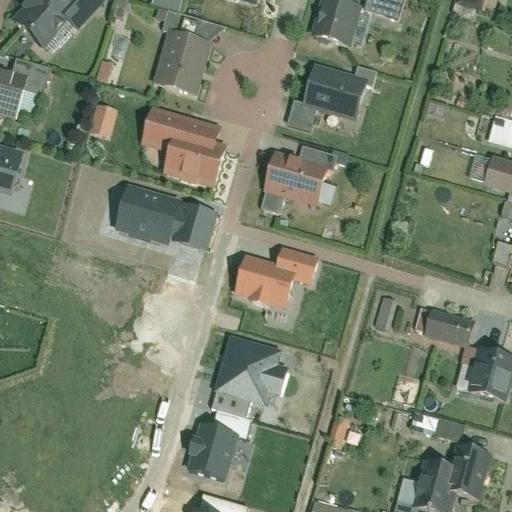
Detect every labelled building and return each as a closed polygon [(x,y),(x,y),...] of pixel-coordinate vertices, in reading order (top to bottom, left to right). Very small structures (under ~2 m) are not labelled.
[(44,65),(68,36),(73,40),(103,2),(100,0),(63,0),(53,13),(38,2),(10,38),(44,65)] [(219,0),(218,4),(252,14),(256,0),(219,0)] [(314,0),(303,41),(344,52),(358,0),(314,0)] [(394,0),(365,0),(359,20),(389,29),(398,1),(394,0)] [(489,13),(492,0),(465,0),(463,6),(489,13)] [(196,29),(156,18),(151,37),(191,48),(196,29)] [(163,41),(146,95),(187,108),(204,54),(163,41)] [(28,78),(0,70),(0,122),(16,127),(28,78)] [(305,76),(294,111),(354,129),(364,94),(305,76)] [(118,139),(122,112),(105,109),(100,136),(118,139)] [(158,161),(153,181),(203,194),(211,163),(203,161),(210,134),(141,116),(131,154),(158,161)] [(265,161),(254,195),(308,211),(318,177),(265,161)] [(0,164),(0,212),(3,214),(15,168),(0,164)] [(511,169),(493,164),(485,192),(511,199),(511,169)] [(193,207),(129,188),(116,233),(180,252),(193,207)] [(308,274),(255,258),(244,296),(297,312),(308,274)] [(381,328),(395,332),(404,301),(390,297),(381,328)] [(452,389),(499,399),(509,348),(466,339),(471,316),(428,307),(420,343),(460,352),(452,389)] [(293,353),(240,338),(224,395),(278,410),(293,353)] [(398,479),(478,497),(489,448),(460,441),(465,421),(425,412),(420,434),(448,440),(443,460),(404,451),(398,479)] [(349,450),(357,423),(350,421),(343,448),(349,450)] [(358,511),(325,501),(321,511),(358,511)]
